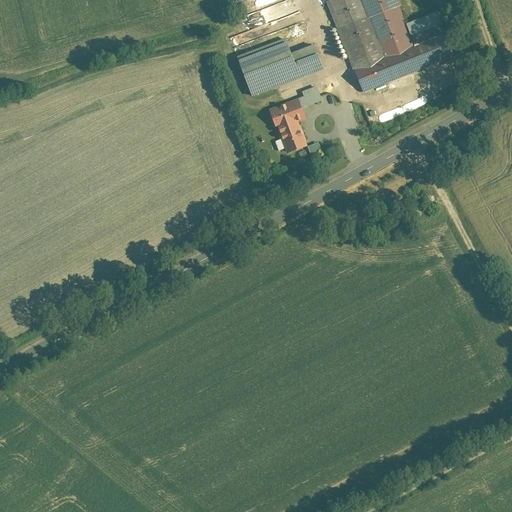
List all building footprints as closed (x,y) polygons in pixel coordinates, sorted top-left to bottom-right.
[(395,0),(336,0),(328,3),(363,95),(455,61),(438,16),(406,28),(395,0)] [(285,42),(235,61),(250,101),(324,74),(315,49),(291,58),(285,42)] [(300,99),(266,112),(284,159),(308,150),(297,124),(303,122),(300,113),(321,105),(315,88),(299,94),(300,99)] [(385,122),(420,107),(415,96),(422,94),(420,89),(378,106),(385,122)] [(319,143),(308,146),(310,155),(322,151),(319,143)]
